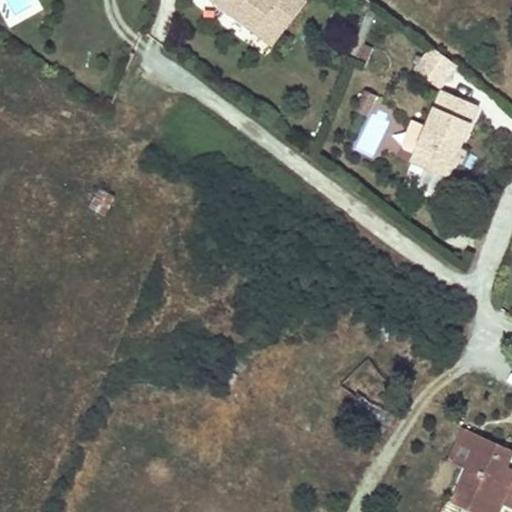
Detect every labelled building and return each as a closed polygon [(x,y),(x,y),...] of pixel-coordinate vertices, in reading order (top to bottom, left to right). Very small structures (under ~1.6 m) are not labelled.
[(213,0),(254,30),(271,7),(291,22),(307,0),(213,0)] [(355,39),(366,43),(379,10),(370,3),(355,39)] [(271,7),(254,30),(273,45),(291,22),(271,7)] [(366,43),(355,39),(349,54),(366,61),(371,45),(366,43)] [(439,83),(452,66),(430,49),(417,66),(439,83)] [(477,102),(441,87),(426,121),(412,115),(399,146),(413,152),(410,159),(446,174),(477,102)] [(466,471),(480,437),(460,428),(445,462),(466,471)] [(511,502),(511,472),(502,468),(510,449),(480,437),(466,471),(452,504),(470,511),(499,511),(504,500),(511,502)]
